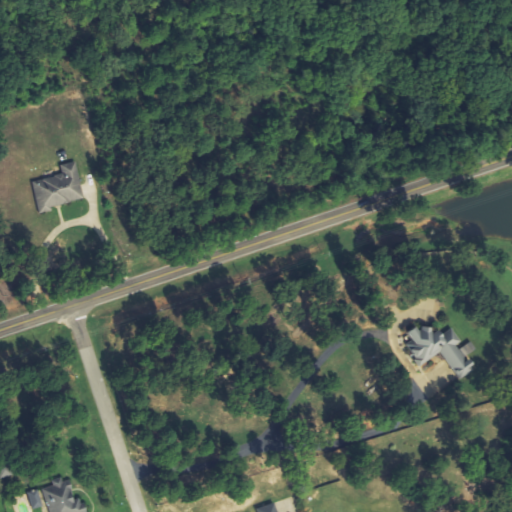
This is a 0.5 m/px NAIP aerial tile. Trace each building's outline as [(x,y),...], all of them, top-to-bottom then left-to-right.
[(81,201),(74,162),(58,165),(60,176),(31,181),(36,209),(81,201)] [(456,379),(471,370),(454,345),(458,342),(448,327),(432,337),(423,323),(405,334),(410,342),(404,345),(417,365),(438,352),(456,379)] [(84,511),(80,497),(72,499),(66,478),(51,482),(52,486),(41,489),(47,511),(84,511)] [(45,506),(40,490),(30,492),(35,509),(45,506)] [(273,511),(270,503),(254,509),(255,511),(273,511)]
